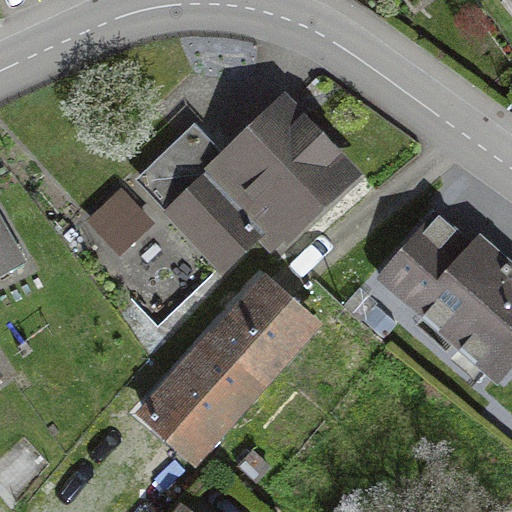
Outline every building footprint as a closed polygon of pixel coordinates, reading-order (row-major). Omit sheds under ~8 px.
[(144,181),(222,265),(256,234),(274,254),(350,184),(283,112),(220,171),(190,139),(144,181)] [(90,227),(116,255),(146,226),(120,198),(90,227)] [(425,232),(380,281),(491,383),(511,359),(511,276),(476,244),(458,262),(425,232)] [(0,274),(14,267),(0,240),(0,274)] [(144,424),(187,462),(305,330),(262,292),(144,424)]
